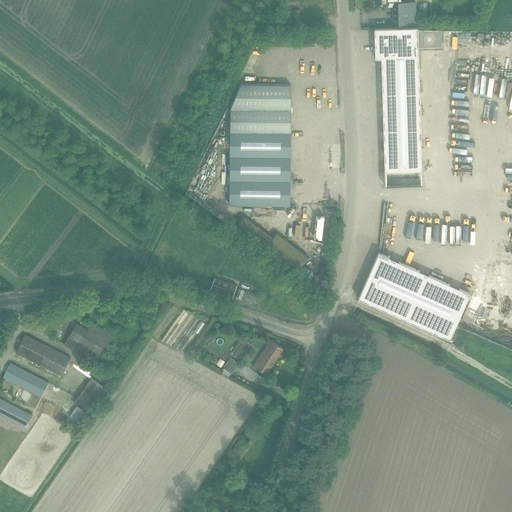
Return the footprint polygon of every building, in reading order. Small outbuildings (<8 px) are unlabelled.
[(374,0),(375,4),(389,4),(390,7),(393,7),(394,29),(416,28),(415,3),(395,4),(394,0),(374,0)] [(0,45),(1,46),(2,42),(12,24),(15,14),(8,13),(9,8),(3,4),(0,8),(0,45)] [(300,10),(285,11),(286,24),(300,23),(300,10)] [(417,29),(416,30),(416,28),(394,29),(374,29),(375,59),(381,58),(385,186),(422,185),(417,29)] [(28,42),(24,40),(26,34),(15,29),(5,55),(20,61),(28,42)] [(264,34),(264,46),(315,46),(315,35),(264,34)] [(39,52),(43,46),(36,42),(22,68),(37,76),(48,57),(39,52)] [(51,60),(40,80),(56,89),(67,68),(51,60)] [(466,90),(466,80),(455,79),(454,90),(466,90)] [(230,205),(290,205),(290,133),(291,86),(240,85),(231,106),(230,132),(230,205)] [(305,228),(294,226),(291,239),(303,241),(305,228)] [(370,252),(367,268),(371,269),(375,253),(370,252)] [(470,294),(379,253),(358,299),(450,339),(470,294)] [(233,299),(237,286),(215,279),(210,291),(233,299)] [(37,330),(51,338),(61,320),(47,312),(37,330)] [(95,364),(112,335),(92,323),(88,330),(77,324),(64,345),(95,364)] [(16,352),(61,376),(70,358),(25,335),(16,352)] [(244,340),(233,357),(240,361),(251,344),(244,340)] [(270,341),(254,366),(266,374),(283,349),(270,341)] [(224,368),(232,373),(238,363),(231,358),(224,368)] [(3,378),(32,392),(41,397),(48,383),(10,363),(3,378)] [(100,395),(106,387),(92,377),(86,385),(100,395)] [(0,398),(0,414),(25,427),(31,415),(0,398)] [(76,414),(69,423),(77,429),(83,419),(76,414)]
